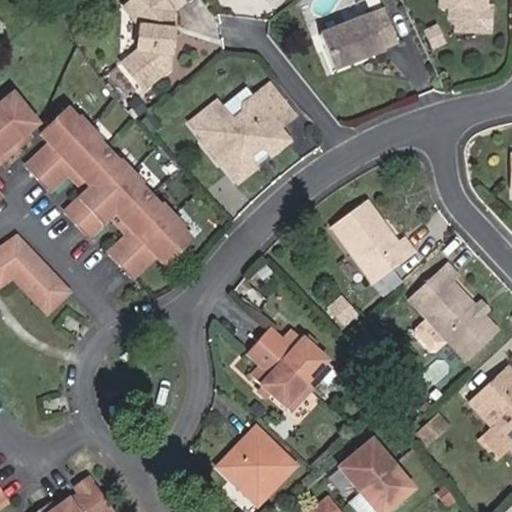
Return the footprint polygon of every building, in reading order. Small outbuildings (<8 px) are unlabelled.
[(145,18),(136,25),(144,35),(140,57),(125,69),(145,96),(172,75),(180,23),(177,19),(189,8),(181,0),(145,0),(141,3),(146,10),(145,18)] [(459,10),(458,29),(478,30),(478,35),(497,36),(499,11),(493,10),(493,0),(449,0),(449,9),(459,10)] [(127,14),(136,25),(145,18),(146,10),(141,3),(127,14)] [(373,59),(374,64),(391,57),(389,53),(404,47),(389,13),(326,39),(342,78),(360,70),(358,65),(373,59)] [(432,53),(449,45),(440,25),(423,32),(432,53)] [(360,70),(374,64),(373,59),(358,65),(360,70)] [(270,154),(289,139),(283,132),(300,120),(273,90),(251,107),(250,116),(239,126),(223,106),(197,128),(208,141),(209,148),(227,167),(231,169),(240,179),(255,168),(255,160),(264,153),(270,154)] [(43,133),(20,106),(10,114),(8,112),(0,118),(0,214),(9,207),(0,196),(0,167),(6,162),(10,167),(11,169),(37,148),(31,142),(43,133)] [(115,223),(120,219),(129,228),(138,238),(133,242),(115,260),(137,284),(160,262),(170,272),(196,248),(186,238),(188,236),(165,212),(163,214),(145,195),(147,193),(124,169),(122,171),(104,153),(106,151),(83,126),(81,128),(71,118),(46,142),(56,152),(32,176),(55,199),(74,181),(79,176),(88,186),(97,195),(92,200),(71,220),(94,244),(115,223)] [(294,145),(289,139),(270,154),(271,154),(276,160),(294,145)] [(6,162),(0,167),(0,175),(10,167),(6,162)] [(255,168),(240,179),(245,186),(261,174),(255,168)] [(79,176),(74,181),(83,190),(88,186),(79,176)] [(97,195),(88,186),(83,190),(92,200),(97,195)] [(385,228),(389,225),(373,204),(337,230),(378,288),(421,256),(410,241),(404,245),(399,247),(385,228)] [(120,219),(115,223),(124,233),(129,228),(120,219)] [(404,245),(389,225),(385,228),(399,247),(404,245)] [(138,238),(129,228),(124,233),(133,242),(138,238)] [(23,245),(0,261),(0,288),(4,294),(20,284),(54,319),(75,299),(23,245)] [(490,318),(481,309),(459,286),(462,282),(449,269),(414,302),(474,364),(504,333),(490,318)] [(265,313),(272,298),(248,288),(242,303),(265,313)] [(327,312),(347,331),(362,316),(341,296),(327,312)] [(486,306),(481,309),(490,318),(494,314),(486,306)] [(268,345),(319,391),(339,371),(324,356),(323,345),(311,344),(301,334),(290,344),(278,334),(268,345)] [(297,413),(319,391),(268,345),(257,356),(269,367),(260,377),(271,387),(272,396),(279,396),(297,413)] [(511,371),(475,406),(511,446),(511,371)] [(301,472),(263,433),(250,447),(253,450),(242,463),(237,458),(225,470),(240,486),(244,481),(256,493),(252,498),(264,510),(277,497),(278,500),(291,487),(288,484),(301,472)] [(344,472),(365,498),(398,470),(377,444),(344,472)] [(398,470),(365,498),(376,511),(394,511),(417,492),(398,470)] [(116,511),(95,482),(81,491),(85,498),(65,511),(63,511),(60,507),(52,511),(116,511)] [(0,511),(7,511),(16,506),(0,483),(0,511)]
